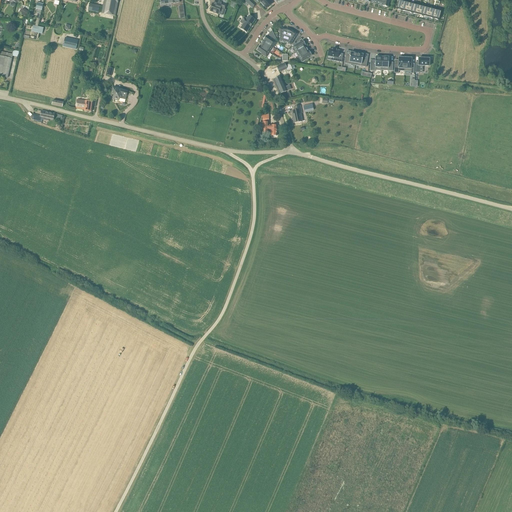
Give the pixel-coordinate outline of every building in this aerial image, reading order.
[(104,0),(102,13),(115,16),(118,0),(104,0)] [(144,0),(136,0),(134,8),(142,10),(144,0)] [(210,10),(210,11),(219,14),(221,8),(224,10),(226,4),(218,1),(216,0),(214,4),(213,3),(211,7),(210,7),(209,9),(210,10)] [(265,6),(267,8),(271,4),(267,0),(260,0),(262,3),(261,4),(264,7),(265,6)] [(90,4),(88,11),(98,13),(100,5),(90,4)] [(244,24),(241,28),(246,32),(255,20),(249,16),(247,19),(244,17),(241,22),(244,24)] [(291,30),(289,29),(287,29),(279,29),(279,41),(291,45),(297,34),(291,30)] [(266,36),(264,40),(264,41),(273,47),(276,43),(275,42),(277,40),(272,31),(270,32),(267,36),(266,36)] [(63,47),(76,49),(78,40),(65,37),(63,47)] [(264,41),(261,45),(270,52),(273,47),(264,41)] [(296,52),(306,46),(305,45),(306,45),(303,41),(300,42),(296,43),(297,44),(293,47),(296,52)] [(267,57),(270,52),(261,45),(260,46),(259,46),(257,50),(263,54),(263,55),(266,57),(266,56),(267,57)] [(306,46),(296,52),(298,57),(308,51),(306,46)] [(330,49),(328,56),(335,57),(334,61),(341,62),(343,54),(339,53),(340,50),(336,50),(336,49),(333,48),(333,49),(330,49)] [(308,51),(298,57),(301,62),(302,61),(303,62),(306,60),(305,59),(312,56),(309,51),(309,52),(308,51)] [(355,65),(357,52),(351,51),(350,56),(346,55),(345,63),(355,65)] [(363,54),(357,52),(355,65),(366,67),(367,59),(362,58),(363,54)] [(0,55),(0,76),(8,78),(12,58),(0,55)] [(371,60),(370,71),(375,71),(375,70),(382,70),(382,56),(376,56),(376,60),(371,60)] [(382,56),(382,70),(393,71),(393,63),(389,62),(389,56),(382,56)] [(394,64),(394,72),(398,73),(399,71),(405,71),(405,58),(399,57),(399,64),(394,64)] [(405,58),(405,71),(411,71),(410,73),(414,73),(414,66),(411,66),(411,58),(405,58)] [(415,62),(415,72),(420,73),(420,66),(429,66),(429,59),(420,58),(420,63),(415,62)] [(294,65),(291,65),(290,64),(285,66),(285,64),(277,67),(279,72),(286,69),(287,71),(292,69),(295,68),(294,65)] [(290,86),(286,87),(281,76),(274,80),(280,94),(291,89),(290,86)] [(111,94),(114,95),(113,99),(119,101),(119,98),(126,100),(128,91),(113,88),(111,94)] [(84,110),(84,111),(92,112),(93,102),(77,100),(76,108),(84,110)] [(302,121),(300,114),(302,113),(300,106),(294,107),(294,111),(291,111),(294,123),(302,121)] [(42,110),(40,116),(33,114),(32,120),(38,121),(37,122),(41,123),(42,122),(43,118),(54,120),(55,113),(42,110)] [(277,126),(271,126),(269,126),(269,123),(262,123),(262,134),(268,134),(268,130),(271,130),(271,136),(277,136),(277,126)]
